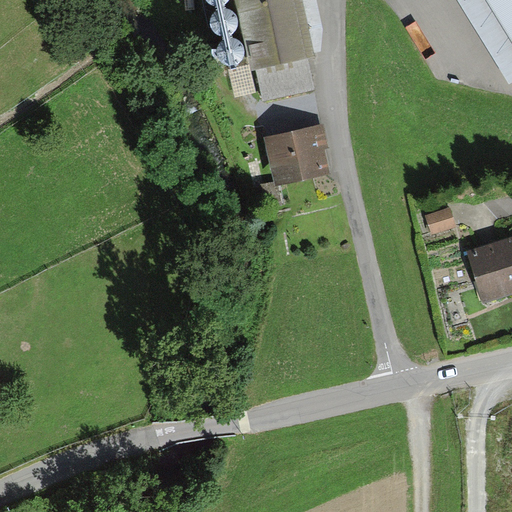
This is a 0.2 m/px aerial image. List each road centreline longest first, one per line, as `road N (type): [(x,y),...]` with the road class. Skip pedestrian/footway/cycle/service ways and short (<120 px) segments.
road 1 (residential): [(397,387),(337,120),(336,0)]
road 2 (unclassified): [(0,497),(140,440),(240,423)]
road 3 (unclassified): [(397,387),(240,423)]
road 4 (track): [(475,511),(478,417),(494,365)]
